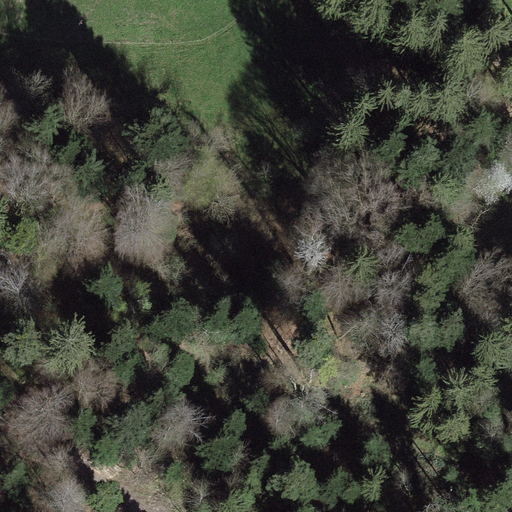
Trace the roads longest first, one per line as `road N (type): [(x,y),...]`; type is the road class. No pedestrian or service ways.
road 1 (track): [(0,439),(70,468),(136,511)]
road 2 (track): [(511,69),(403,0)]
